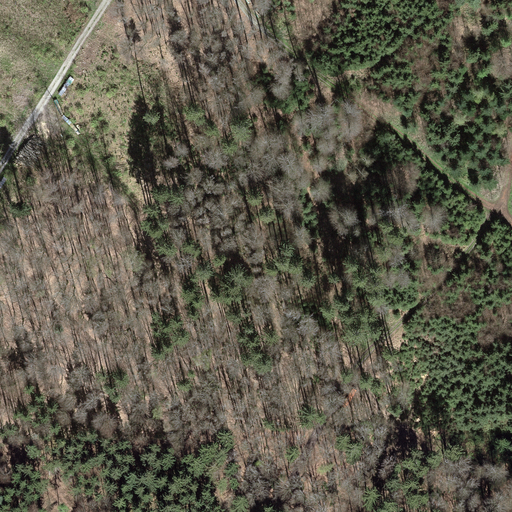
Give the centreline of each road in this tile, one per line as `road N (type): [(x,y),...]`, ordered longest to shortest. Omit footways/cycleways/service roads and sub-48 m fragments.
road 1 (track): [(511,149),(493,215),(344,383),(281,511)]
road 2 (track): [(239,0),(511,233)]
road 3 (track): [(0,167),(106,0)]
